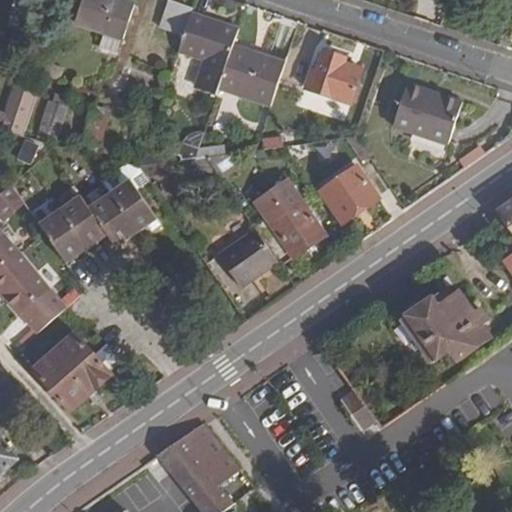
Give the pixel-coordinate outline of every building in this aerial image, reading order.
[(135,4),(121,0),(84,0),(76,25),(104,34),(122,40),(124,41),(135,4)] [(194,9),(169,1),(159,31),(184,39),(192,14),(194,9)] [(440,27),(439,33),(470,43),(480,11),(449,1),(446,9),(440,27)] [(220,90),(234,46),(240,30),(192,14),(184,39),(179,53),(208,62),(205,70),(203,72),(198,86),(200,91),(217,97),(220,90)] [(98,50),(117,57),(122,40),(104,34),(98,50)] [(272,107),(286,64),(234,46),(220,90),(272,107)] [(348,59),(325,52),(318,73),(313,71),(307,90),(354,106),(366,71),(346,64),(348,59)] [(440,100),(442,95),(410,85),(408,89),(440,100)] [(39,94),(15,86),(6,114),(30,120),(39,94)] [(395,129),(449,147),(464,103),(442,95),(440,100),(408,89),(395,129)] [(68,99),(55,95),(53,102),(50,102),(38,141),(56,146),(68,108),(66,107),(68,99)] [(111,118),(93,113),(83,148),(99,154),(111,118)] [(30,120),(6,114),(5,119),(0,117),(0,131),(24,138),(30,120)] [(32,162),(37,143),(23,139),(17,158),(32,162)] [(105,181),(113,193),(131,181),(138,191),(151,182),(141,167),(128,164),(105,181)] [(358,168),(322,194),(344,226),(381,200),(358,168)] [(113,193),(90,209),(82,197),(40,225),(68,265),(109,236),(117,248),(159,220),(138,191),(131,181),(113,193)] [(257,204),(267,219),(254,228),(257,230),(279,264),(282,269),(295,259),(328,237),(290,183),(273,195),(272,194),(257,204)] [(13,184),(0,195),(0,216),(5,223),(26,204),(13,184)] [(511,200),(496,212),(511,232),(511,200)] [(219,256),(243,290),(279,264),(257,230),(219,256)] [(0,232),(0,290),(21,314),(22,313),(49,289),(50,288),(0,232)] [(40,236),(29,245),(52,276),(64,268),(40,236)] [(158,278),(136,294),(167,338),(189,322),(158,278)] [(39,333),(44,329),(67,309),(49,289),(22,313),(39,333)] [(433,299),(402,320),(434,365),(451,353),(459,365),(494,340),(484,326),(490,322),(482,309),(475,314),(461,292),(440,308),(433,299)] [(14,348),(32,338),(21,319),(3,330),(14,348)] [(185,329),(173,337),(182,349),(193,342),(185,329)] [(35,371),(72,413),(114,377),(111,373),(123,362),(108,345),(95,356),(77,335),(35,371)] [(0,370),(0,409),(6,417),(17,428),(37,411),(2,369),(0,370)] [(341,400),(363,431),(376,422),(354,391),(341,400)] [(240,472),(204,426),(159,457),(202,511),(226,511),(235,506),(220,487),(240,472)] [(0,477),(21,460),(0,434),(0,477)]
